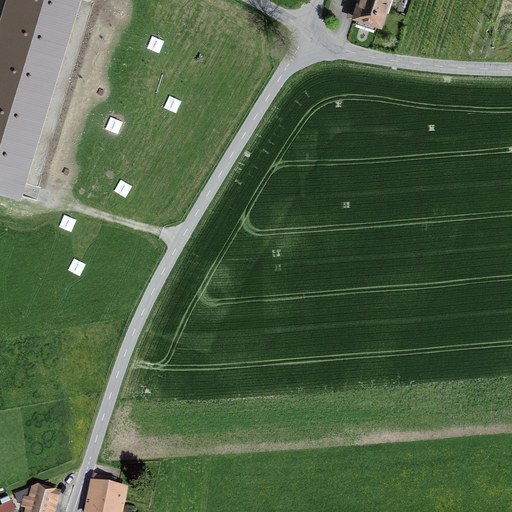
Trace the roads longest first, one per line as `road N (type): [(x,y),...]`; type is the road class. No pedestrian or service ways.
road 1 (tertiary): [(307,26),(138,315),(72,511)]
road 2 (tertiary): [(511,70),(370,58),(307,26)]
